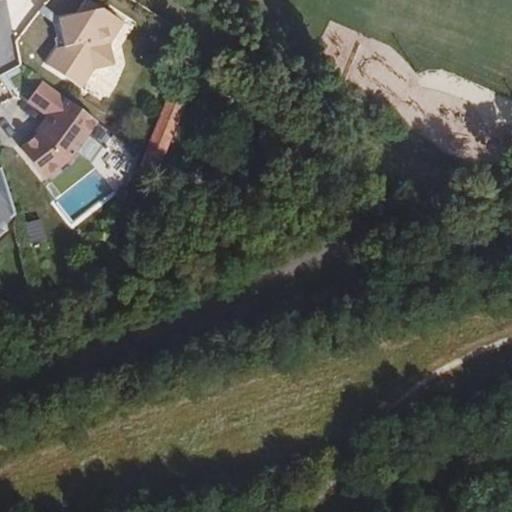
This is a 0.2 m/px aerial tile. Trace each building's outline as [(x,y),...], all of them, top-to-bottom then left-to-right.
[(122,51),(136,31),(100,7),(91,22),(70,26),(73,40),(74,47),(58,72),(94,95),(104,79),(127,74),(122,51)] [(78,166),(106,127),(51,87),(37,106),(57,121),(52,129),(55,132),(52,135),(50,139),(48,140),(30,154),(54,185),(78,166)] [(162,179),(192,109),(176,100),(147,171),(162,179)] [(52,135),(55,132),(52,129),(45,137),(48,140),(50,139),(52,135)] [(11,233),(25,221),(9,174),(0,181),(0,249),(15,236),(11,233)]
